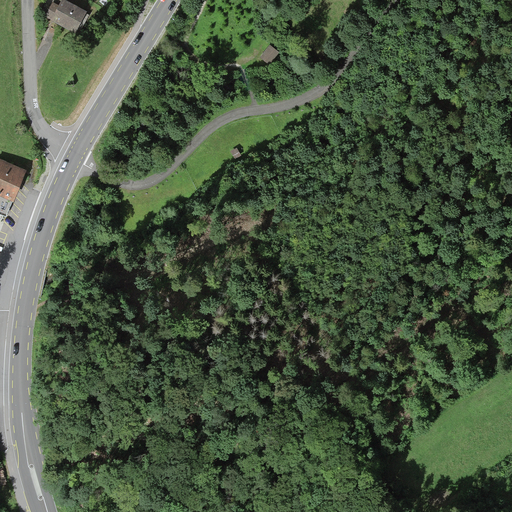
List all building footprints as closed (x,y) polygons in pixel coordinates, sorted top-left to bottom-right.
[(51,20),(50,21),(75,35),(87,13),(63,0),(62,0),(60,3),(59,6),(51,20)] [(51,20),(59,6),(53,2),(45,17),(51,20)] [(270,45),(260,58),(270,65),(279,53),(270,45)] [(237,148),(230,152),(234,159),(241,155),(237,148)] [(26,166),(0,155),(0,191),(14,197),(26,166)]
